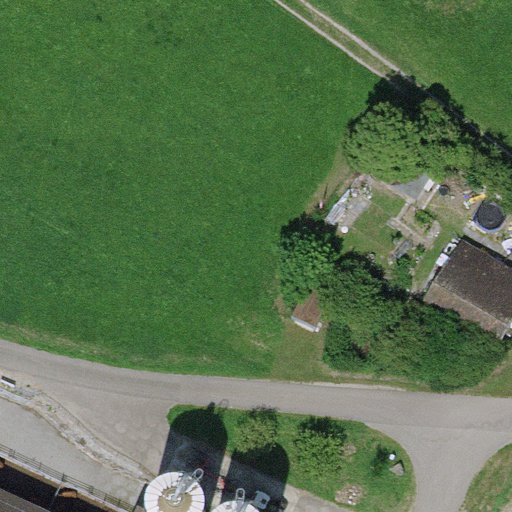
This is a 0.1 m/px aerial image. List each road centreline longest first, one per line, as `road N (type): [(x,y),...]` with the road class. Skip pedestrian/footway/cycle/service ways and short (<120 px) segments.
road 1 (track): [(0,359),(104,382),(511,416)]
road 2 (track): [(288,0),(511,172)]
